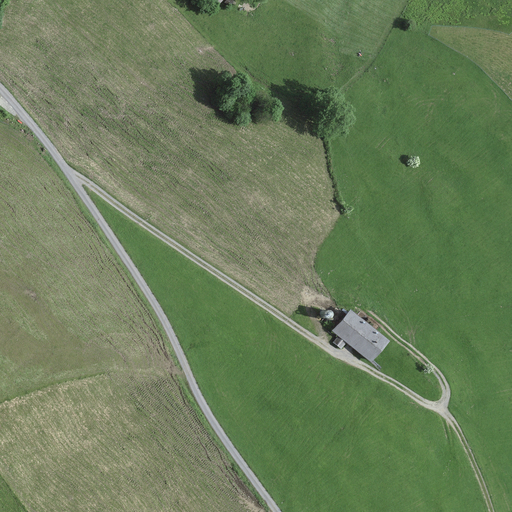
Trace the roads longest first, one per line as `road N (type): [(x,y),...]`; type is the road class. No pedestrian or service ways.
road 1 (track): [(67,171),(319,341),(445,411),(495,511)]
road 2 (track): [(0,87),(104,223),(226,442),(276,511)]
